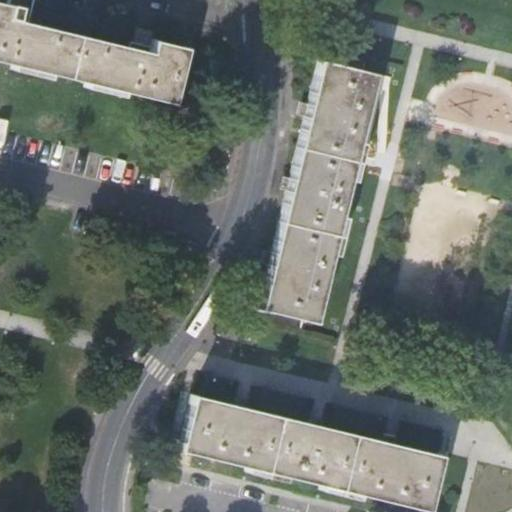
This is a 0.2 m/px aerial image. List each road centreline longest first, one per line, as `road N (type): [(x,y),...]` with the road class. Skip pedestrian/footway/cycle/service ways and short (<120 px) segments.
road 1 (residential): [(165,350),(435,417)]
road 2 (residential): [(0,169),(235,230)]
road 3 (residential): [(261,16),(263,108),(254,181),(235,230)]
road 4 (residential): [(165,350),(109,452),(101,511)]
road 5 (residential): [(235,230),(165,350)]
